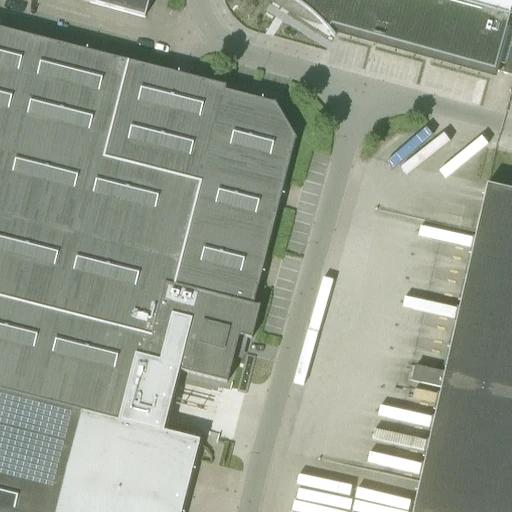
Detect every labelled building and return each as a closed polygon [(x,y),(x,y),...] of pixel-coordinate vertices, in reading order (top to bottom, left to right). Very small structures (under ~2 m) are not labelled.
[(89,0),(89,3),(144,19),(148,0),(89,0)] [(511,0),(284,0),(284,1),(284,2),(285,2),(285,3),(285,4),(286,4),(286,5),(287,5),(288,6),(289,6),(290,6),(291,6),(292,6),(293,5),(295,4),(302,9),(308,13),(314,19),(320,25),(322,27),(326,31),(331,27),(493,71),(505,31),(511,32),(511,17),(508,17),(511,3),(511,0)] [(256,308),(252,307),(294,141),(294,142),(295,141),(273,104),(272,104),(273,105),(223,92),(225,88),(0,30),(0,511),(55,511),(74,440),(116,450),(123,424),(137,427),(153,366),(226,384),(238,337),(250,340),(259,307),(257,307),(256,308)] [(511,511),(511,191),(485,186),(443,374),(414,368),(411,382),(439,389),(411,511),(511,511)] [(293,380),(316,386),(343,278),(319,272),(293,380)]
